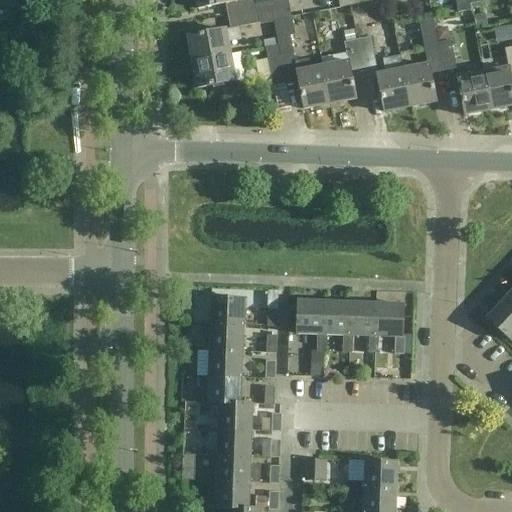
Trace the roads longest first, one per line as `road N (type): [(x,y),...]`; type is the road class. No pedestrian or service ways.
road 1 (residential): [(476,511),(446,494),(437,468),(447,160)]
road 2 (tertiary): [(447,160),(121,153)]
road 3 (tertiary): [(120,511),(121,273)]
road 4 (tertiary): [(121,153),(122,0)]
road 5 (residential): [(121,273),(0,274)]
road 6 (tertiary): [(121,273),(121,153)]
